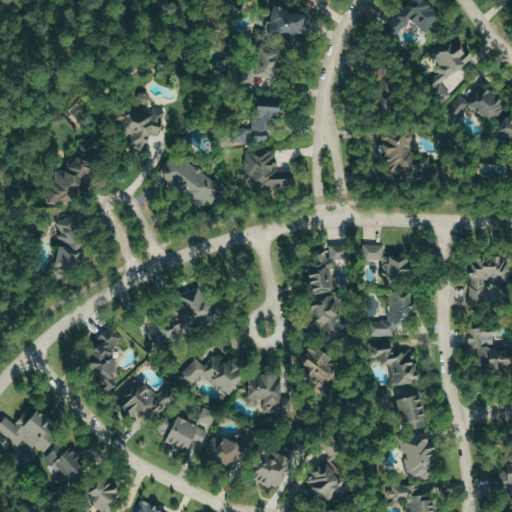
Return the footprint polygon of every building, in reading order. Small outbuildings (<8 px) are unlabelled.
[(392,39),(409,19),(425,33),(439,16),(418,0),(408,0),(383,31),(392,39)] [(265,32),(300,40),(305,14),(271,7),(265,32)] [(440,83),(469,60),(452,39),(430,57),(442,72),(425,85),(440,104),(450,95),(440,83)] [(255,77),(277,80),(281,52),(257,48),(255,62),(250,61),(248,77),(236,75),(235,82),(253,85),(255,77)] [(372,111),(387,110),(385,83),(382,83),(381,77),(370,77),(372,111)] [(458,93),(444,114),(455,122),(467,105),(489,121),(502,102),(479,86),(469,101),(458,93)] [(135,102),(145,105),(148,94),(138,91),(135,102)] [(276,106),(276,98),(255,98),(255,106),(276,106)] [(119,132),(129,135),(126,145),(143,150),(149,132),(157,134),(164,112),(152,108),(150,114),(127,106),(119,132)] [(275,107),(253,107),(252,127),(231,127),(230,142),(248,142),(248,140),(266,140),(266,131),(275,131),(275,107)] [(511,118),(505,114),(491,139),(511,151),(511,159),(507,169),(511,171),(511,118)] [(411,156),(409,130),(380,132),(382,163),(394,162),(395,175),(431,172),(430,155),(411,156)] [(74,142),(72,171),(54,170),(52,200),(77,202),(78,182),(90,183),(93,143),(74,142)] [(290,171),(274,171),(275,151),(243,150),(242,184),(290,185),(290,171)] [(203,203),(204,200),(212,204),(223,182),(167,156),(160,172),(165,175),(161,184),(203,203)] [(60,275),(91,259),(68,215),(56,222),(62,233),(56,235),(61,245),(48,251),(60,275)] [(382,259),(382,245),(363,244),(362,258),(382,259)] [(345,257),(344,245),(332,246),(333,258),(345,257)] [(384,256),(385,280),(406,280),(406,255),(384,256)] [(468,306),(484,306),(483,280),(498,280),(498,285),(508,285),(507,258),(467,258),(468,306)] [(328,292),(325,264),(302,267),(304,294),(328,292)] [(318,342),(343,336),(334,294),(308,299),(318,342)] [(388,321),(369,321),(369,336),(395,336),(395,325),(407,325),(407,294),(388,294),(388,321)] [(158,326),(157,337),(192,338),(193,320),(210,321),(211,298),(173,296),(171,326),(158,326)] [(467,327),(465,347),(477,348),(475,367),(507,371),(509,350),(490,348),(493,330),(467,327)] [(117,384),(113,342),(120,341),(119,330),(105,331),(105,336),(88,338),(91,371),(93,387),(117,384)] [(389,352),(388,339),(367,342),(369,358),(378,357),(379,366),(389,364),(391,385),(416,382),(412,349),(389,352)] [(338,362),(310,347),(297,370),(315,380),(309,391),(329,402),(335,392),(325,386),(338,362)] [(201,374),(228,394),(241,376),(212,354),(204,364),(194,357),(179,376),(192,386),(201,374)] [(250,372),(244,404),(259,407),(259,412),(284,417),(288,399),(277,397),(281,379),(250,372)] [(154,396),(137,378),(116,397),(121,403),(116,407),(131,424),(156,401),(162,408),(177,394),(168,384),(154,396)] [(425,426),(419,393),(396,396),(401,430),(425,426)] [(215,411),(203,407),(198,421),(210,425),(215,411)] [(2,421),(2,423),(0,423),(0,445),(50,444),(49,412),(25,413),(25,420),(2,421)] [(165,412),(156,431),(165,435),(162,442),(186,452),(190,442),(200,446),(207,431),(165,412)] [(204,456),(229,466),(237,444),(246,448),(253,430),(244,427),(238,443),(213,434),(204,456)] [(398,438),(408,478),(436,471),(426,432),(398,438)] [(287,456),(263,445),(249,475),(277,488),(294,452),(298,454),(305,440),(297,435),(287,456)] [(504,482),(511,481),(511,456),(503,457),(504,482)] [(310,471),(314,477),(307,481),(320,502),(343,488),(327,461),(310,471)] [(99,509),(116,493),(100,475),(83,491),(99,509)] [(408,511),(431,511),(431,490),(418,490),(418,483),(389,485),(390,499),(408,498),(408,511)]
